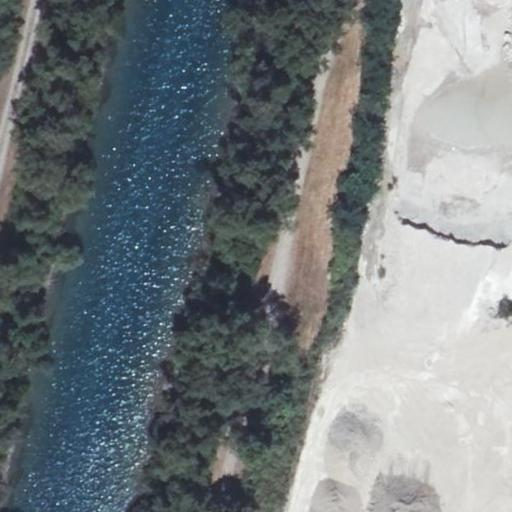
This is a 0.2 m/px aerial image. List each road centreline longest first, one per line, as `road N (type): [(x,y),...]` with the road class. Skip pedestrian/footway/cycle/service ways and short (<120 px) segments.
road 1 (track): [(218,511),(322,157),(347,0)]
road 2 (track): [(413,0),(352,378),(317,502)]
road 3 (track): [(352,378),(511,449)]
road 4 (track): [(37,0),(0,149)]
